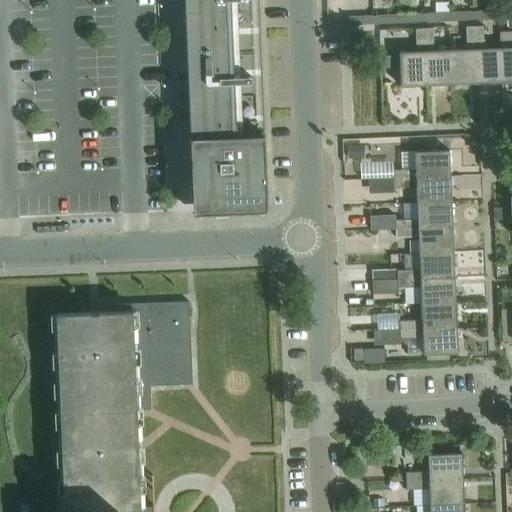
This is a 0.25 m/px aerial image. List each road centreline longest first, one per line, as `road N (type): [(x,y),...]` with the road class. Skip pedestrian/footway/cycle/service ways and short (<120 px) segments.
road 1 (unclassified): [(0,253),(314,245)]
road 2 (residential): [(314,245),(305,0)]
road 3 (residential): [(320,409),(511,402)]
road 4 (residential): [(320,409),(314,245)]
